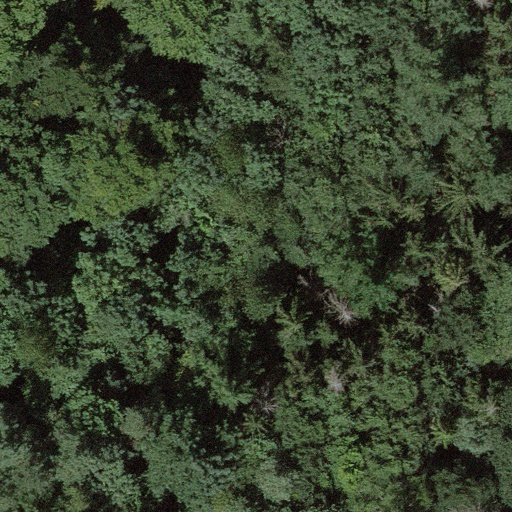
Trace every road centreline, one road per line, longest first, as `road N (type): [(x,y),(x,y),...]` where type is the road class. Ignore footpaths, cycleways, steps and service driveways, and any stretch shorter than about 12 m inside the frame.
road 1 (track): [(511,243),(389,346),(246,439),(168,511)]
road 2 (track): [(220,0),(213,54),(188,96),(126,141),(0,165)]
